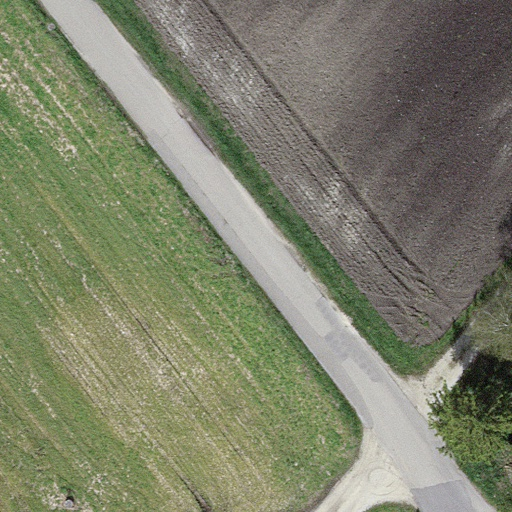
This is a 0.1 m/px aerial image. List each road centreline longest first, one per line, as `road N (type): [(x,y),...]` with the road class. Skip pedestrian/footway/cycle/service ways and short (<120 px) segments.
road 1 (unclassified): [(64,0),(365,372),(449,511)]
road 2 (track): [(511,309),(410,443)]
